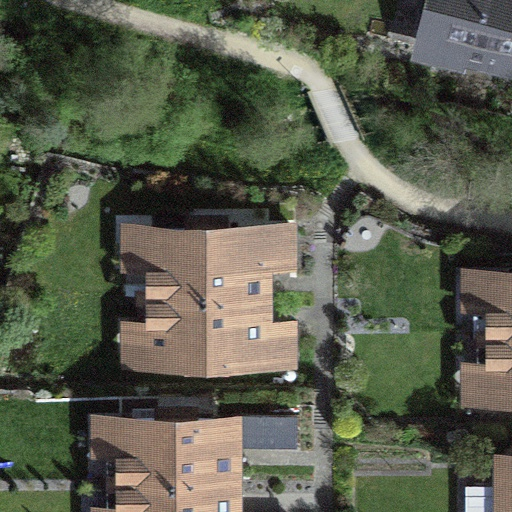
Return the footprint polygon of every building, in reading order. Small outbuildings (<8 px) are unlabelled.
[(511,0),(432,0),(422,47),(428,53),(449,58),(457,55),(458,50),(511,61),(511,0)] [(149,228),(149,293),(262,293),(261,259),(291,259),(290,229),(225,229),(225,217),(186,217),(186,228),(149,228)] [(490,334),(511,333),(511,272),(490,272),(490,334)] [(262,357),(262,293),(149,293),(149,356),(187,356),(187,365),(224,365),(224,357),(262,357)] [(511,333),(490,334),(491,393),(511,392),(511,333)] [(120,419),(120,479),(230,480),(230,419),(194,418),(194,408),(158,408),(158,419),(120,419)] [(511,511),(511,458),(505,458),(505,483),(472,483),(465,488),(466,508),(470,511),(511,511)] [(229,511),(230,480),(120,479),(119,511),(229,511)]
